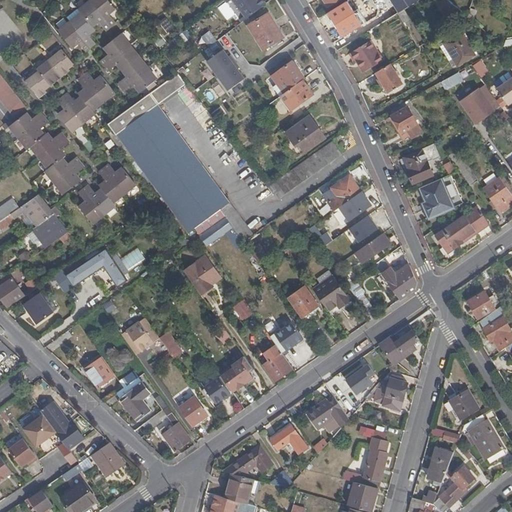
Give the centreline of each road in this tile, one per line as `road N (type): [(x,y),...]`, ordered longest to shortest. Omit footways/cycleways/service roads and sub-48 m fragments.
road 1 (residential): [(291,0),(346,88),(434,289)]
road 2 (unclassified): [(434,289),(204,452)]
road 3 (residential): [(167,478),(0,324)]
road 4 (unclassified): [(394,511),(445,316)]
road 5 (unclassified): [(511,419),(445,316)]
